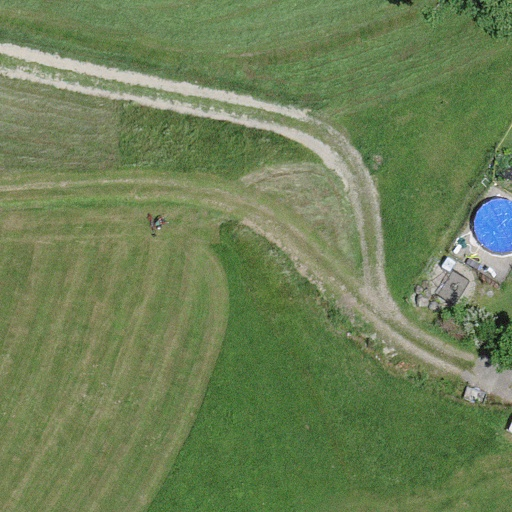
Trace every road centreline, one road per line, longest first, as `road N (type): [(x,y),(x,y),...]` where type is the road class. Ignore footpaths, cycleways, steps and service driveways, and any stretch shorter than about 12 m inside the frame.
road 1 (track): [(485,378),(260,209),(0,214)]
road 2 (track): [(373,294),(345,145),(0,49)]
